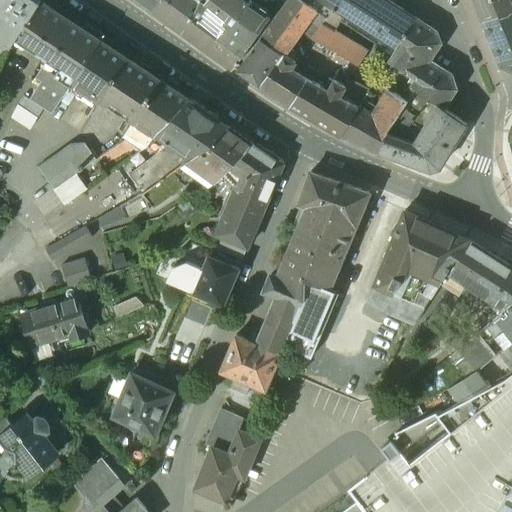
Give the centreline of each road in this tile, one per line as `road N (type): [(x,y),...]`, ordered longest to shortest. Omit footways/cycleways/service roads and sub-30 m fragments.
road 1 (residential): [(173,511),(180,440),(287,194)]
road 2 (tertiary): [(307,144),(101,0)]
road 3 (tertiary): [(462,214),(307,144)]
